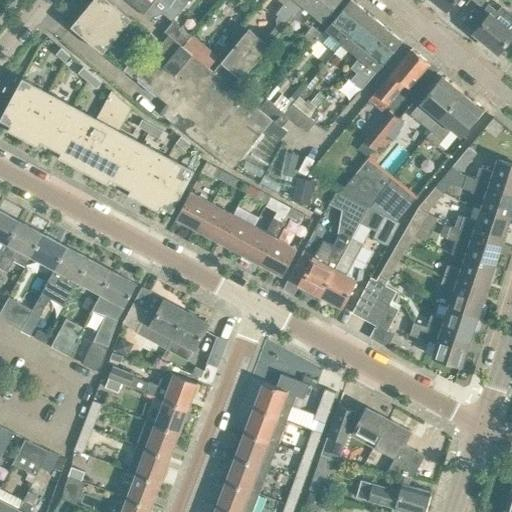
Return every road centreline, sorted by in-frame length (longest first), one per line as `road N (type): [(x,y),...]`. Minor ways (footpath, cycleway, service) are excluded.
road 1 (residential): [(258,309),(0,169)]
road 2 (residential): [(479,428),(258,309)]
road 3 (residential): [(177,511),(258,309)]
road 4 (residential): [(511,98),(392,0)]
